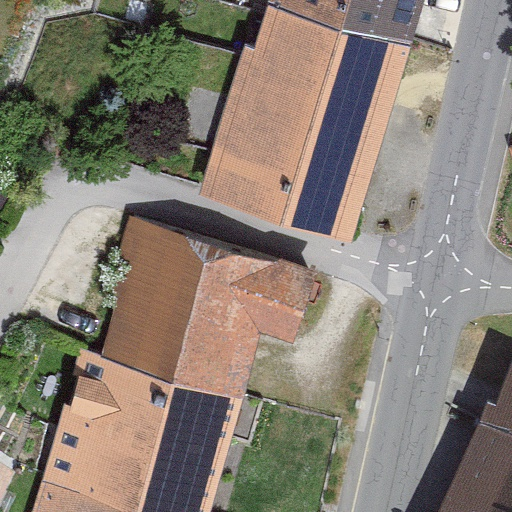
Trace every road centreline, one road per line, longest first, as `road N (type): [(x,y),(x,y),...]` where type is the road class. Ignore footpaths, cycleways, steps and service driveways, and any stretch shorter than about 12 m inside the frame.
road 1 (residential): [(444,282),(148,193),(89,187),(65,203),(0,335)]
road 2 (tertiary): [(503,0),(444,282)]
road 3 (tertiary): [(444,282),(393,511)]
